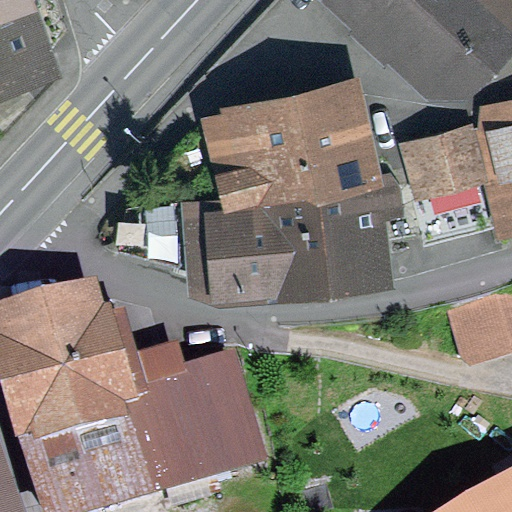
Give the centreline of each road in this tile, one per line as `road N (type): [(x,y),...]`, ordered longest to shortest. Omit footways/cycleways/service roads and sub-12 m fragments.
road 1 (residential): [(511,268),(349,305),(201,313),(0,243)]
road 2 (primary): [(0,213),(139,62)]
